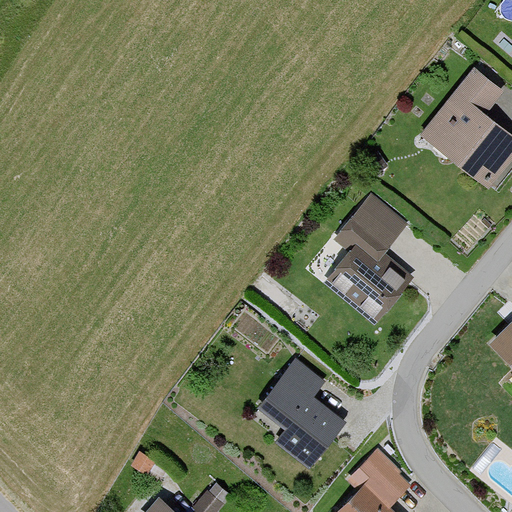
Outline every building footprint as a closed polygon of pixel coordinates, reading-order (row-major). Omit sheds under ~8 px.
[(511,154),(511,135),(482,112),(498,90),(468,67),(415,136),(485,190),(511,154)] [(379,253),(402,226),(367,196),(328,242),(342,254),(319,282),(367,322),(405,276),(379,253)] [(511,313),(481,345),(511,375),(511,313)] [(318,379),(289,357),(251,407),(278,427),(269,439),(304,465),(339,420),(306,396),(318,379)] [(148,463),(132,455),(125,468),(141,477),(148,463)] [(390,494),(367,473),(330,511),(386,511),(380,505),(390,494)] [(212,511),(225,498),(210,486),(189,511),(212,511)] [(165,511),(151,499),(139,511),(165,511)]
